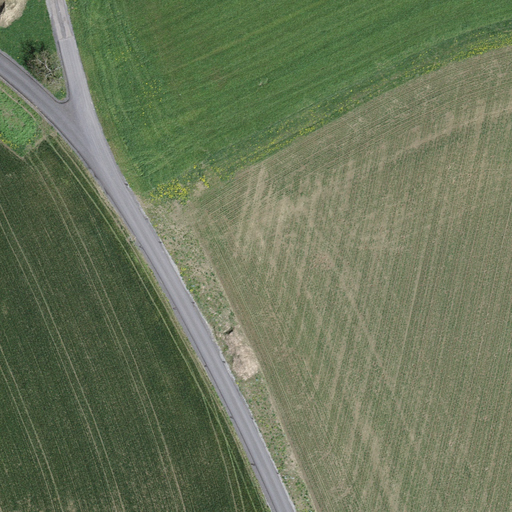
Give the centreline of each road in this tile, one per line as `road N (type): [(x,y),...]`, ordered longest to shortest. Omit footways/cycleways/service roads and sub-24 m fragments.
road 1 (unclassified): [(288,511),(202,330),(100,154)]
road 2 (unclassified): [(100,154),(53,0)]
road 3 (unclassified): [(100,154),(0,59)]
